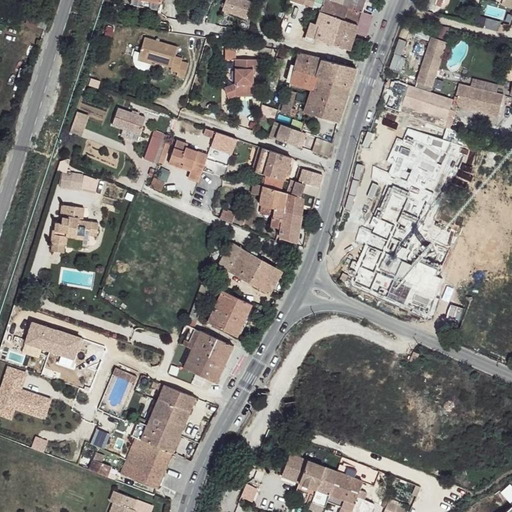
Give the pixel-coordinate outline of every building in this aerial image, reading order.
[(251,1),(247,0),(224,0),(222,9),(246,18),(251,1)] [(327,2),(323,0),(315,23),(311,21),(306,34),(328,42),(333,29),(339,6),(327,2)] [(365,0),(342,0),(339,6),(362,13),(365,0)] [(362,13),(339,6),(333,29),(353,36),(362,13)] [(50,16),(43,14),(40,24),(45,29),(50,16)] [(297,18),(284,14),(278,29),(292,32),(297,18)] [(438,35),(447,38),(450,28),(441,26),(438,35)] [(353,36),(333,29),(328,42),(348,49),(353,36)] [(177,44),(146,35),(140,54),(148,57),(148,58),(171,65),(170,68),(177,69),(177,72),(185,75),(190,60),(182,57),(183,55),(175,52),(177,44)] [(417,84),(415,89),(430,93),(431,89),(445,43),(431,38),(417,84)] [(223,48),(223,60),(236,60),(236,48),(223,48)] [(321,58),(296,52),(293,67),(318,74),(321,58)] [(353,67),(321,58),(318,74),(316,79),(347,87),(353,67)] [(393,59),(390,69),(398,72),(402,62),(393,59)] [(257,60),(237,60),(236,87),(228,89),(233,102),(255,98),(255,72),(259,72),(257,60)] [(318,74),(293,67),(291,80),(314,86),(316,79),(318,74)] [(347,87),(316,79),(314,86),(312,95),(307,112),(338,121),(347,87)] [(501,96),(458,82),(454,95),(457,96),(455,105),(494,118),(501,96)] [(452,100),(410,87),(404,106),(445,119),(452,100)] [(296,90),(288,89),(286,96),(294,98),(296,90)] [(294,98),(286,96),(279,122),(287,124),(290,112),(294,98)] [(147,116),(122,106),(115,124),(140,132),(147,116)] [(277,111),(262,106),(260,115),(274,120),(277,111)] [(70,133),(83,136),(88,115),(75,112),(70,133)] [(307,119),(290,112),(287,124),(301,130),(303,131),(307,119)] [(287,124),(279,122),(274,120),(272,126),(277,128),(274,136),(296,145),(301,130),(287,124)] [(396,138),(387,161),(388,172),(372,166),(342,274),(354,288),(430,322),(442,280),(435,275),(457,233),(434,225),(470,146),(409,127),(403,140),(396,138)] [(146,159),(156,163),(167,134),(154,129),(146,159)] [(227,134),(215,130),(210,146),(220,149),(222,150),(222,149),(230,152),(235,137),(227,134)] [(189,142),(177,138),(171,156),(180,160),(179,166),(189,170),(186,178),(198,181),(207,155),(187,147),(189,142)] [(280,191),(292,157),(265,147),(256,172),(267,176),(263,187),(269,188),(280,191)] [(180,160),(171,156),(168,162),(179,166),(180,160)] [(83,169),(63,166),(61,184),(81,187),(83,169)] [(324,175),(305,167),(300,181),(312,185),(319,188),(324,175)] [(290,181),(284,192),(289,193),(299,196),(303,186),(290,181)] [(319,188),(312,185),(309,193),(317,196),(319,188)] [(263,187),(258,186),(258,196),(267,199),(267,205),(279,207),(278,216),(276,220),(288,223),(285,238),(299,241),(302,213),(286,208),(289,193),(284,192),(269,188),(263,187)] [(299,196),(289,193),(286,208),(302,213),(303,196),(299,196)] [(84,204),(64,203),(62,220),(59,220),(58,227),(54,227),(52,241),(68,242),(69,235),(85,237),(85,232),(91,233),(92,229),(99,230),(100,220),(83,217),(84,204)] [(279,207),(267,205),(266,212),(278,216),(279,207)] [(219,210),(217,217),(230,221),(233,215),(219,210)] [(228,233),(219,229),(214,244),(221,247),(228,233)] [(68,242),(52,241),(52,249),(67,250),(68,242)] [(221,247),(214,244),(212,250),(223,256),(227,250),(221,247)] [(240,251),(233,246),(232,247),(229,253),(227,250),(223,256),(220,263),(229,270),(240,251)] [(282,269),(242,247),(240,251),(229,270),(268,292),(282,269)] [(214,266),(206,262),(203,271),(211,275),(214,266)] [(208,286),(200,281),(188,313),(198,317),(208,286)] [(252,302),(224,290),(209,321),(237,334),(252,302)] [(192,325),(185,322),(181,331),(188,335),(192,325)] [(201,329),(192,325),(188,335),(184,342),(193,347),(201,329)] [(232,344),(201,329),(193,347),(185,366),(214,381),(232,344)] [(421,354),(414,351),(411,358),(417,362),(421,354)] [(115,364),(113,370),(115,372),(128,377),(135,380),(138,374),(115,364)] [(156,392),(159,385),(153,382),(150,389),(156,392)] [(164,387),(159,385),(156,392),(161,394),(164,387)] [(194,398),(165,385),(164,387),(161,394),(159,399),(189,412),(194,398)] [(189,412),(159,399),(147,425),(142,423),(136,437),(171,453),(189,412)] [(171,453),(136,437),(126,463),(120,474),(156,488),(171,453)] [(104,455),(96,451),(89,469),(107,475),(111,465),(102,461),(104,455)] [(336,472),(290,455),(282,478),(316,493),(331,497),(341,475),(336,472)] [(357,473),(339,465),(336,472),(341,475),(331,497),(341,501),(338,509),(340,510),(345,511),(371,511),(375,506),(365,501),(368,494),(361,491),(364,484),(354,480),(357,473)] [(137,500),(115,492),(111,502),(114,503),(110,511),(135,511),(136,511),(133,510),(137,500)] [(402,511),(406,503),(383,492),(375,506),(387,511),(402,511)] [(331,497),(316,493),(312,504),(326,509),(331,497)]
